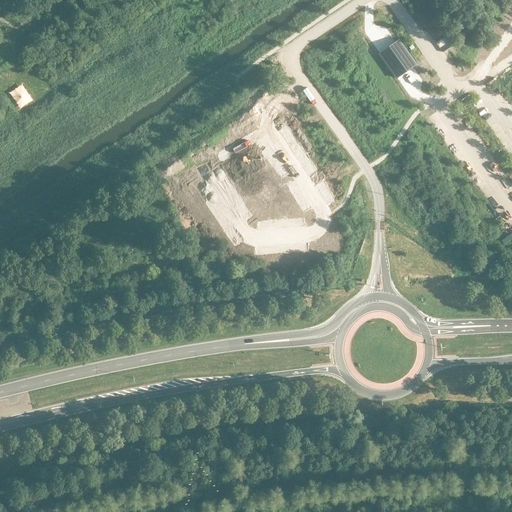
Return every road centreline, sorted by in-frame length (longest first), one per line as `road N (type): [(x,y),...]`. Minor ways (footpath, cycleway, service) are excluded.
road 1 (trunk): [(0,426),(192,386),(344,372)]
road 2 (unclassified): [(366,0),(293,49),(292,63),(370,175),(379,199),(379,254)]
road 3 (trunk): [(245,343),(0,393)]
road 4 (trunk): [(369,297),(321,331),(245,343)]
